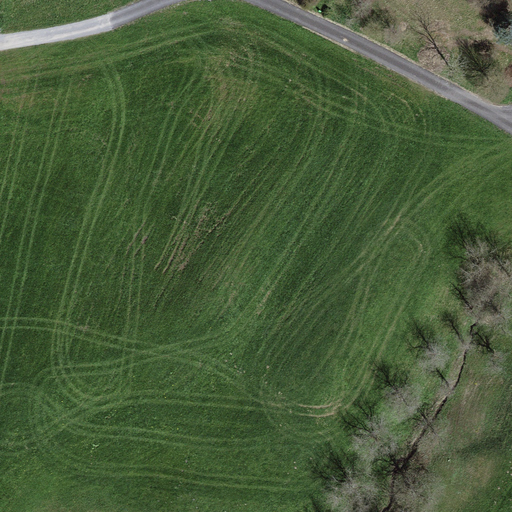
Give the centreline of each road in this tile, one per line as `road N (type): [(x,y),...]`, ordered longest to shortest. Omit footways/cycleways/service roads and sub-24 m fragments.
road 1 (track): [(275,0),(511,125)]
road 2 (track): [(0,36),(150,0)]
